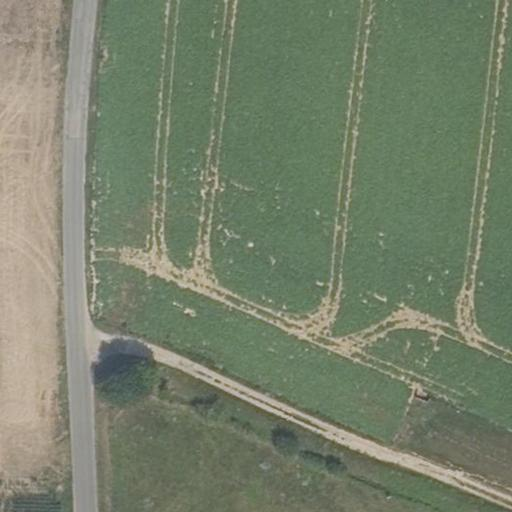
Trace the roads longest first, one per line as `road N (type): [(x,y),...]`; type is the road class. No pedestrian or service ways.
road 1 (unclassified): [(89,511),(85,278),(107,0)]
road 2 (track): [(511,504),(133,347),(86,344)]
